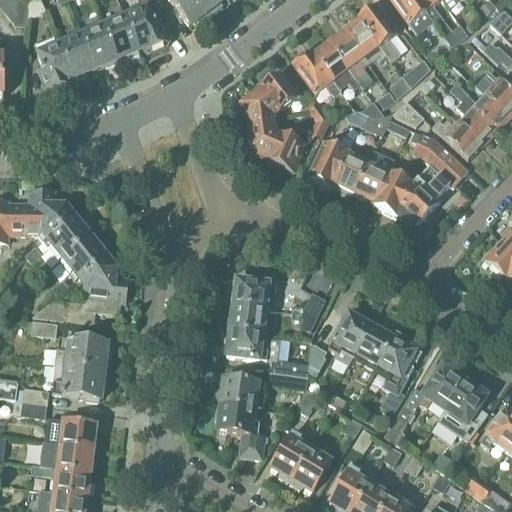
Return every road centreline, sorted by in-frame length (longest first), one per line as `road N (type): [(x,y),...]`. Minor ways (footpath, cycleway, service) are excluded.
road 1 (residential): [(415,288),(265,220),(225,222)]
road 2 (residential): [(156,453),(175,258)]
road 3 (residential): [(308,0),(176,101)]
road 4 (residential): [(119,126),(175,258)]
road 5 (residential): [(415,288),(511,184)]
road 6 (unknown): [(0,24),(12,38),(12,153)]
road 7 (residential): [(225,222),(176,101)]
road 8 (residential): [(119,126),(32,153),(0,153)]
